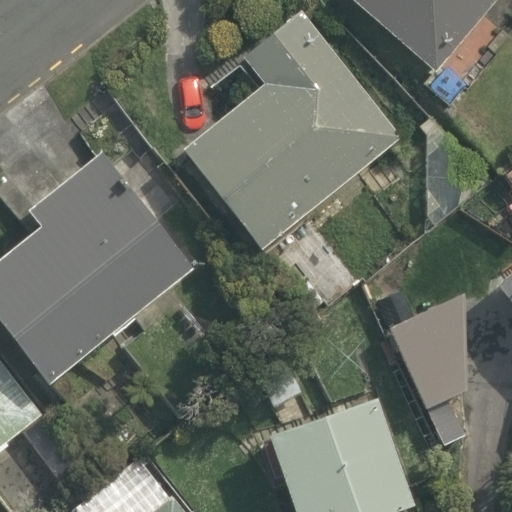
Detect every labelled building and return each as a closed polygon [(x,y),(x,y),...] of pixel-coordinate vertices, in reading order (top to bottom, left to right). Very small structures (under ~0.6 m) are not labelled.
[(497,0),(358,0),(438,70),(497,0)] [(265,81),(186,145),(265,246),(402,136),(304,8),(245,53),(265,81)] [(41,221),(0,253),(0,315),(52,381),(198,264),(104,146),(29,206),(41,221)] [(511,270),(499,281),(511,296),(511,270)] [(466,291),(390,324),(428,405),(466,388),(466,291)] [(0,452),(11,443),(8,440),(43,412),(0,355),(0,452)] [(270,430),(297,511),(398,511),(398,508),(417,503),(382,396),(270,430)] [(187,511),(173,494),(150,511),(187,511)]
